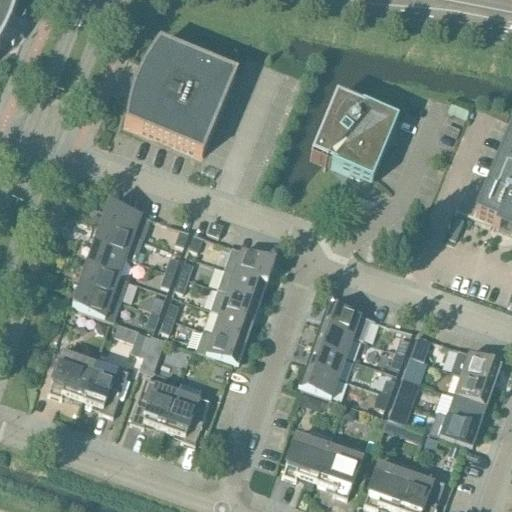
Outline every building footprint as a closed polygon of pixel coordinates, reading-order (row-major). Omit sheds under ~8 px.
[(0,0),(0,49),(13,17),(16,9),(17,0),(0,0)] [(173,37),(171,45),(179,47),(180,39),(173,37)] [(180,39),(179,47),(187,48),(188,41),(180,39)] [(125,121),(124,129),(124,130),(200,162),(234,81),(158,49),(157,50),(152,56),(147,64),(143,71),(136,88),(129,104),(127,112),(125,121)] [(236,51),(234,59),(242,61),(244,53),(236,51)] [(308,163),(325,170),(329,171),(370,188),(372,183),(396,127),(364,113),(359,111),(334,101),(308,163)] [(108,112),(105,120),(112,123),(115,115),(108,112)] [(511,127),(474,219),(496,228),(494,233),(511,240),(511,127)] [(100,231),(99,232),(132,243),(139,222),(106,211),(102,231),(100,231)] [(455,222),(446,243),(454,246),(462,225),(455,222)] [(217,243),(221,232),(213,229),(210,228),(206,239),(217,243)] [(92,251),(92,252),(125,264),(132,243),(99,232),(94,252),(92,251)] [(173,250),(182,253),(187,240),(178,237),(173,250)] [(192,242),(187,255),(196,258),(200,244),(192,242)] [(58,252),(55,260),(63,262),(65,255),(58,252)] [(85,271),(85,273),(118,284),(125,264),(92,252),(87,272),(85,271)] [(230,254),(223,275),(265,290),(266,289),(264,288),(273,269),(230,254)] [(167,268),(164,277),(172,280),(177,266),(169,263),(167,268)] [(157,265),(154,273),(164,277),(167,268),(157,265)] [(183,268),(178,282),(186,285),(191,271),(183,268)] [(78,292),(78,293),(110,305),(118,284),(85,273),(80,293),(78,292)] [(223,275),(216,296),(258,310),(258,309),(257,309),(265,290),(223,275)] [(159,291),(167,294),(172,280),(164,277),(159,291)] [(178,282),(173,296),(181,299),(186,285),(178,282)] [(110,305),(78,293),(72,315),(103,326),(110,305)] [(208,317),(218,320),(218,319),(251,331),(251,330),(249,329),(258,310),(216,296),(208,317)] [(154,304),(150,318),(158,321),(163,307),(154,304)] [(168,309),(163,323),(172,326),(177,312),(168,309)] [(319,331),(318,332),(351,344),(352,342),(363,346),(370,326),(326,311),(321,331),(319,331)] [(145,332),(153,335),(158,321),(150,318),(145,332)] [(218,319),(218,320),(211,340),(244,351),(244,350),(242,349),(251,331),(218,319)] [(163,323),(158,337),(167,340),(172,326),(163,323)] [(95,326),(93,333),(96,338),(102,340),(106,330),(95,326)] [(312,351),(311,353),(344,364),(351,344),(318,332),(314,352),(312,351)] [(204,361),(231,371),(234,372),(244,351),(211,340),(201,337),(194,358),(204,361)] [(136,338),(128,358),(142,363),(150,343),(136,338)] [(150,344),(146,355),(158,359),(162,348),(150,344)] [(399,344),(394,359),(402,362),(407,347),(399,344)] [(413,349),(408,364),(416,366),(421,352),(413,349)] [(304,372),(304,373),(337,384),(344,364),(311,353),(306,372),(304,372)] [(61,401),(80,407),(93,371),(73,364),(74,361),(62,357),(47,399),(46,399),(46,400),(60,405),(61,404),(60,404),(61,401)] [(450,378),(459,381),(492,393),(492,392),(490,391),(499,372),(457,357),(450,378)] [(389,372),(398,375),(402,362),(394,359),(389,372)] [(408,364),(403,377),(411,380),(416,366),(408,364)] [(93,371),(80,407),(99,414),(98,417),(97,418),(111,423),(112,422),(111,422),(127,379),(114,375),(113,378),(93,371)] [(299,395),(302,396),(329,406),(337,384),(304,373),(299,395)] [(459,381),(452,402),(485,413),(485,412),(483,411),(492,393),(459,381)] [(143,429),(162,436),(175,400),(155,393),(156,390),(144,385),(129,428),(128,428),(128,429),(142,434),(143,433),(142,433),(143,429)] [(385,385),(380,399),(388,402),(393,388),(385,385)] [(175,400),(162,436),(181,443),(180,446),(179,446),(179,447),(193,452),(194,451),(193,451),(209,408),(196,404),(195,407),(194,407),(197,399),(196,395),(179,388),(175,400)] [(399,390),(394,404),(402,407),(407,393),(399,390)] [(375,413),(383,416),(388,402),(380,399),(375,413)] [(452,402),(445,422),(477,434),(478,433),(476,432),(485,413),(452,402)] [(394,404),(389,418),(397,421),(402,407),(394,404)] [(437,443),(465,453),(468,454),(477,434),(445,422),(437,443)] [(384,424),(381,435),(396,440),(399,429),(384,424)] [(295,483),(314,489),(327,453),(330,444),(309,437),(307,443),(296,439),(281,481),(280,481),(280,482),(294,488),(295,486),(294,486),(295,483)] [(426,442),(423,451),(434,455),(437,445),(426,442)] [(448,452),(445,462),(455,465),(458,456),(448,452)] [(327,453),(314,489),(334,496),(332,500),(332,499),(331,500),(345,506),(346,504),(345,504),(361,462),(348,457),(347,460),(327,453)] [(377,511),(378,511),(398,511),(409,482),(389,475),(390,472),(378,468),(363,510),(362,510),(362,511),(364,511),(377,511)] [(409,482),(398,511),(434,511),(443,490),(430,486),(429,489),(409,482)]
